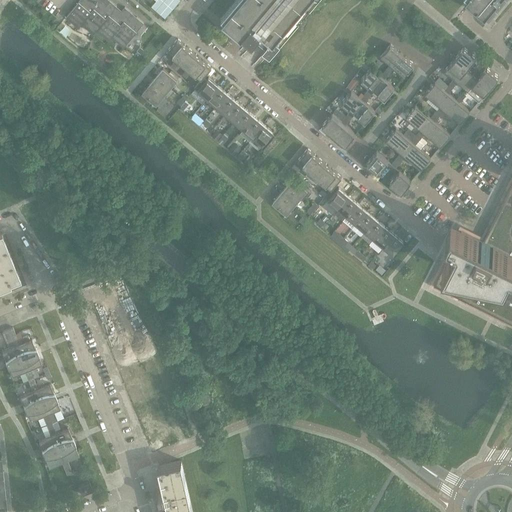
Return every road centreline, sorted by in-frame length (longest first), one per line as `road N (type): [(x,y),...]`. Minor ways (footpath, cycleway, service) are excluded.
road 1 (unclassified): [(418,464),(0,113)]
road 2 (residential): [(401,212),(184,27),(182,15),(195,0)]
road 3 (residential): [(135,488),(54,288)]
road 4 (residential): [(401,212),(511,80)]
